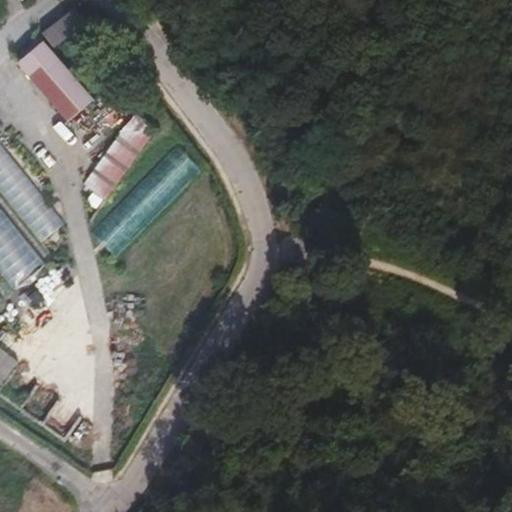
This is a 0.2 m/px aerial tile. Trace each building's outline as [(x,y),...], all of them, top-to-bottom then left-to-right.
[(38,40),(11,64),(64,123),(91,99),(38,40)] [(76,183),(96,199),(143,133),(111,102),(99,120),(114,130),(76,183)] [(64,223),(0,143),(0,193),(40,243),(64,223)] [(116,260),(198,174),(171,148),(89,235),(116,260)] [(44,265),(0,210),(0,275),(12,291),(44,265)] [(0,349),(0,386),(1,387),(18,361),(0,349)]
